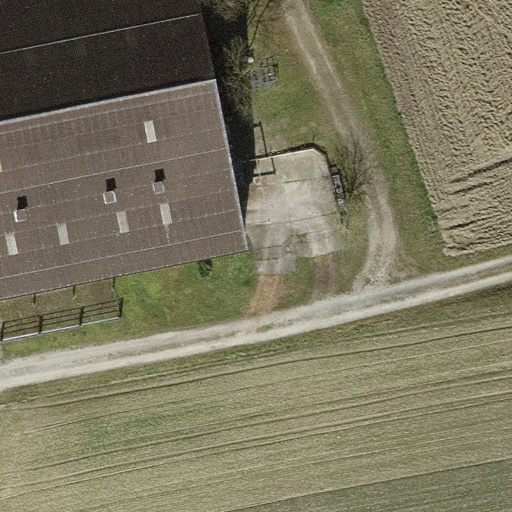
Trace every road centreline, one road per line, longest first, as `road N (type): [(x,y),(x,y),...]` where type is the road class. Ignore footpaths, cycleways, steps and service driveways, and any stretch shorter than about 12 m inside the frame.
road 1 (track): [(511,276),(381,312),(0,387)]
road 2 (track): [(381,312),(396,223),(283,0)]
